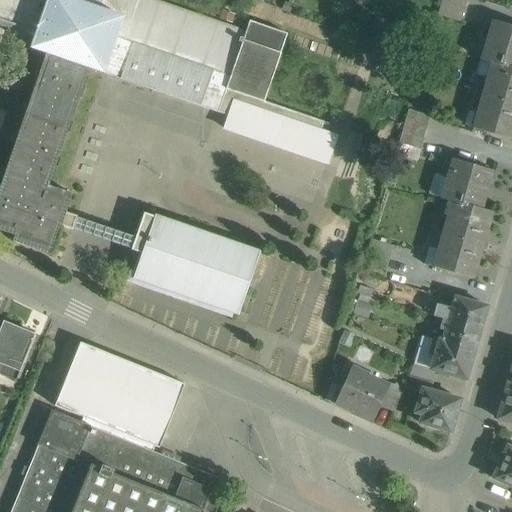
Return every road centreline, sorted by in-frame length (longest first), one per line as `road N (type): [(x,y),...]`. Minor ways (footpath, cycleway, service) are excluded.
road 1 (residential): [(0,269),(427,473),(451,473)]
road 2 (residential): [(511,307),(451,473)]
